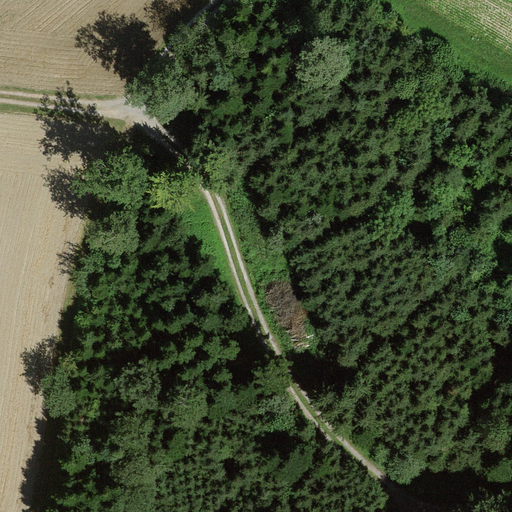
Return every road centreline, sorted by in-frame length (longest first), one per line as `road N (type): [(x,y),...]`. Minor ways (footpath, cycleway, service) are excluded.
road 1 (track): [(130,109),(195,164),(214,194),(253,318),(304,402),(411,511)]
road 2 (track): [(130,109),(79,242),(35,511)]
road 3 (track): [(130,109),(181,33),(223,0)]
road 4 (track): [(130,109),(0,94)]
